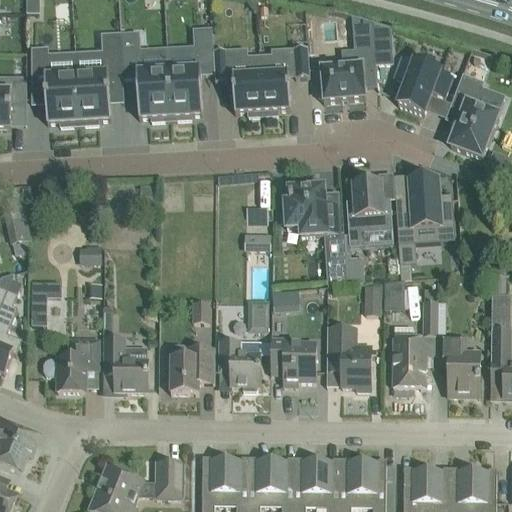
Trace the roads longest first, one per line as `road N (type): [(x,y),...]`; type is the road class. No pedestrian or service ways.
road 1 (residential): [(511,437),(80,434)]
road 2 (residential): [(362,153),(0,174)]
